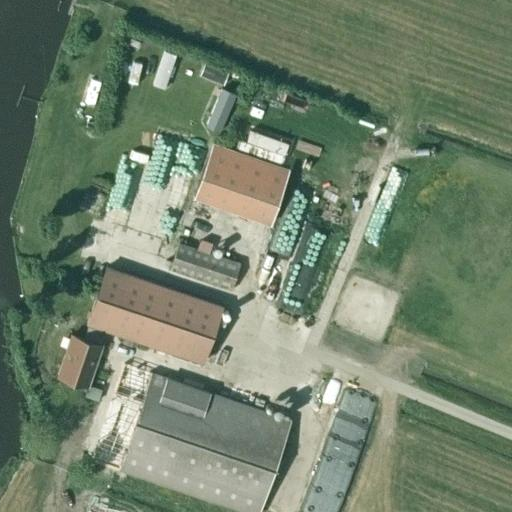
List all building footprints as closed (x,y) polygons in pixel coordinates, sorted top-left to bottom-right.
[(167,92),(176,56),(162,53),(153,88),(167,92)] [(138,84),(142,64),(123,60),(119,81),(138,84)] [(210,65),(204,62),(198,74),(204,77),(210,65)] [(235,93),(221,87),(205,125),(219,131),(235,93)] [(151,159),(120,151),(111,186),(137,193),(129,222),(149,228),(162,180),(188,187),(202,138),(184,133),(183,137),(159,131),(151,159)] [(269,222),(287,169),(211,142),(193,196),(269,222)] [(239,263),(217,255),(187,246),(178,242),(169,269),(230,289),(239,263)] [(104,330),(202,363),(221,306),(104,266),(85,323),(88,324),(83,338),(70,333),(55,376),(88,387),(103,344),(100,343),(104,330)] [(117,468),(246,511),(257,511),(289,419),(150,372),(117,468)]
